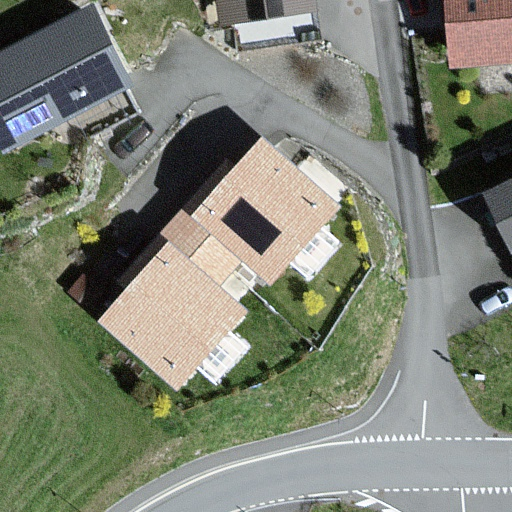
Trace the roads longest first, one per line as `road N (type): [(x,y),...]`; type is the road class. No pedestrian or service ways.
road 1 (unclassified): [(382,0),(419,245),(432,464)]
road 2 (tertiary): [(182,511),(262,483),(432,464)]
